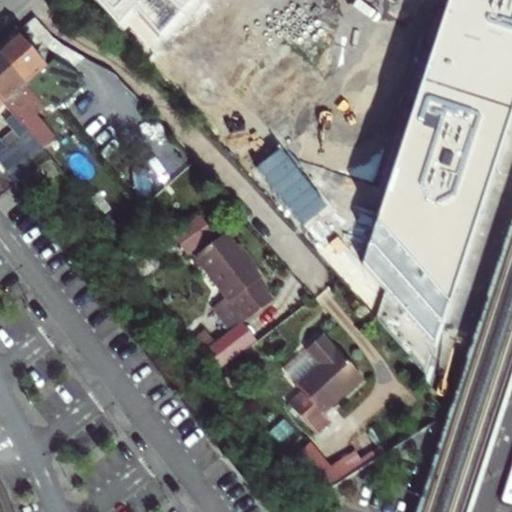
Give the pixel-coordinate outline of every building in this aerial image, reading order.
[(85,11),(75,0),(59,0),(52,6),(68,25),(85,11)] [(109,0),(154,40),(190,0),(109,0)] [(377,321),(425,374),(511,107),(511,0),(448,0),(361,269),(384,294),(377,321)] [(396,0),(391,0),(382,4),(392,29),(406,23),(396,0)] [(280,26),(270,30),(295,87),(305,82),(280,26)] [(50,68),(16,34),(0,47),(0,59),(26,87),(50,114),(59,107),(37,79),(50,68)] [(16,96),(26,87),(0,59),(0,102),(3,106),(12,117),(39,151),(55,137),(24,98),(20,101),(16,96)] [(47,162),(39,151),(12,117),(6,123),(11,131),(0,141),(0,108),(3,106),(0,102),(0,165),(16,186),(47,162)] [(261,278),(226,233),(194,257),(227,299),(212,311),(230,335),(274,300),(258,281),(261,278)] [(321,420),(362,385),(335,353),(333,354),(321,340),(304,353),(317,369),(294,389),(300,396),(288,406),(316,437),(327,427),(321,420)] [(254,474),(258,479),(271,470),(267,464),(254,474)] [(282,484),(271,470),(258,479),(269,493),(282,484)]
